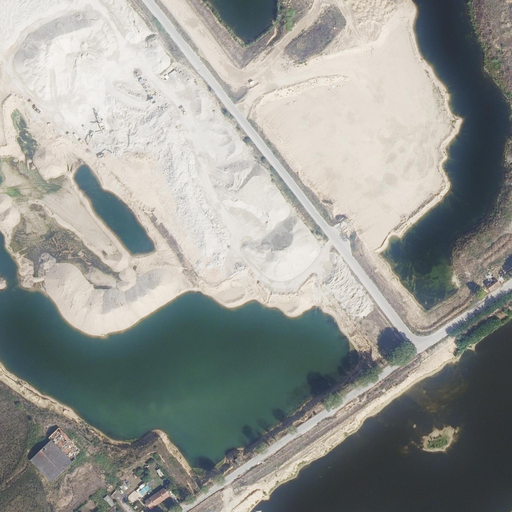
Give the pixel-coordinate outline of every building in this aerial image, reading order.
[(438,269),(443,262),(439,260),(435,266),(438,269)] [(489,287),(497,281),(494,275),(485,282),(489,287)] [(57,448),(70,462),(80,452),(58,429),(48,438),(57,448)] [(70,462),(57,448),(35,469),(50,483),(70,462)] [(137,488),(142,496),(151,490),(146,482),(137,488)] [(163,491),(145,503),(149,510),(168,498),(163,491)]
